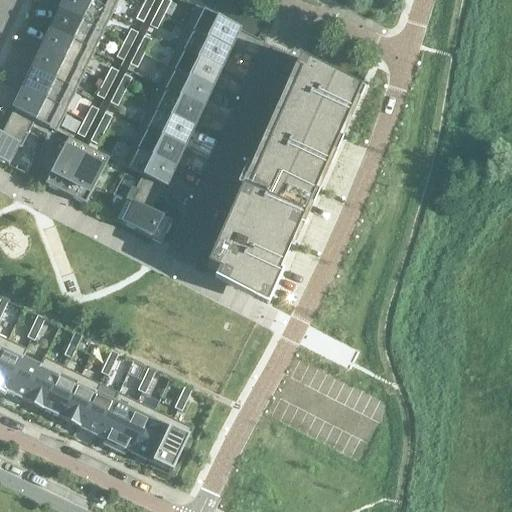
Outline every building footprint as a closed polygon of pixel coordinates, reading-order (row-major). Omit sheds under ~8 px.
[(112,15),(83,0),(66,0),(60,12),(103,34),(104,33),(103,32),(112,15)] [(119,0),(83,0),(112,15),(113,13),(119,0)] [(154,0),(146,0),(143,6),(150,10),(154,0)] [(171,3),(165,0),(163,0),(157,13),(164,17),(171,3)] [(150,10),(143,6),(136,20),(143,24),(150,10)] [(239,30),(196,8),(185,28),(229,50),(230,49),(229,49),(238,31),(239,30)] [(103,34),(60,12),(59,14),(60,14),(51,32),(94,54),(95,52),(94,52),(103,34)] [(164,17),(157,13),(149,27),(157,31),(164,17)] [(229,50),(185,28),(185,30),(176,48),(220,70),(220,69),(220,68),(229,50)] [(138,34),(130,31),(123,44),(130,48),(138,34)] [(94,54),(51,32),(50,33),(51,34),(41,51),(85,73),(86,72),(85,72),(94,54)] [(151,41),(144,37),(137,51),(144,55),(151,41)] [(130,48),(123,44),(116,58),(123,62),(130,48)] [(220,70),(176,48),(175,49),(176,50),(167,67),(211,89),(211,88),(220,70)] [(85,73),(41,51),(41,53),(32,71),(76,93),(76,91),(85,73)] [(144,55),(137,51),(130,65),(137,69),(144,55)] [(338,139),(355,101),(360,90),(352,86),(305,62),(299,59),(213,251),(206,267),(217,273),(242,286),(253,292),(267,298),(278,274),(308,206),(312,207),(318,194),(314,192),(331,153),(338,139)] [(211,89),(167,67),(166,69),(167,69),(158,87),(201,109),(202,108),(201,107),(211,89)] [(118,73),(111,69),(104,83),(111,87),(118,73)] [(76,93),(32,71),(32,72),(32,73),(23,91),(67,112),(67,111),(76,93)] [(132,80),(124,76),(117,90),(124,94),(132,80)] [(111,87),(104,83),(97,96),(104,100),(111,87)] [(201,109),(158,87),(157,88),(158,89),(149,106),(192,129),(193,127),(192,127),(201,109)] [(124,94),(117,90),(110,103),(117,107),(124,94)] [(363,92),(360,90),(355,101),(358,102),(363,92)] [(67,112),(23,91),(22,92),(23,92),(14,110),(56,132),(67,112)] [(192,129),(149,106),(148,108),(139,126),(183,148),(184,147),(183,146),(192,129)] [(98,111),(91,107),(84,121),(91,125),(98,111)] [(56,132),(14,110),(10,117),(7,123),(28,134),(32,128),(33,125),(35,122),(56,133),(56,132)] [(112,118),(104,115),(97,128),(105,132),(112,118)] [(91,125),(84,121),(77,135),(84,138),(91,125)] [(18,147),(21,149),(28,134),(7,123),(1,136),(0,135),(0,162),(8,166),(18,147)] [(183,148),(139,126),(139,128),(130,145),(174,168),(175,166),(174,166),(183,148)] [(105,132),(97,128),(91,141),(98,145),(105,132)] [(89,149),(68,138),(44,186),(47,187),(57,192),(65,196),(89,149)] [(341,141),(338,139),(331,153),(335,155),(341,141)] [(174,168),(130,145),(130,147),(121,165),(164,187),(174,168)] [(89,149),(65,196),(72,199),(81,204),(85,206),(109,159),(89,149)] [(143,176),(121,165),(121,166),(142,177),(143,176)] [(164,187),(143,176),(142,177),(140,180),(139,183),(136,189),(157,200),(161,193),(164,187)] [(157,200),(136,189),(135,190),(131,188),(114,222),(153,241),(161,245),(163,242),(167,232),(164,231),(168,222),(151,213),(157,200)] [(239,291),(242,286),(217,273),(214,278),(239,291)] [(282,276),(278,274),(267,298),(253,292),(249,301),(266,309),(282,276)] [(37,317),(32,328),(39,332),(44,321),(37,317)] [(34,343),(39,332),(32,328),(27,339),(34,343)] [(74,335),(69,346),(76,349),(81,338),(74,335)] [(22,359),(23,360),(27,351),(8,342),(0,357),(0,391),(5,394),(22,359)] [(71,360),(76,349),(69,346),(64,357),(71,360)] [(111,353),(106,363),(113,367),(118,356),(111,353)] [(40,368),(39,368),(23,360),(22,359),(5,394),(23,403),(40,368)] [(42,412),(63,368),(44,359),(39,368),(40,368),(23,403),(42,412)] [(108,378),(113,367),(106,363),(101,374),(108,378)] [(60,421),(81,377),(63,368),(42,412),(60,421)] [(148,370),(143,381),(150,385),(155,374),(148,370)] [(95,394),(96,395),(100,386),(81,377),(60,421),(79,429),(95,394)] [(145,396),(150,385),(143,381),(137,392),(145,396)] [(114,403),(113,403),(117,394),(100,386),(96,395),(95,394),(79,429),(97,438),(114,403)] [(185,388),(179,399),(187,402),(192,391),(185,388)] [(113,451),(136,403),(117,394),(113,403),(114,403),(97,438),(105,442),(103,446),(113,451)] [(134,456),(155,412),(159,403),(140,394),(136,403),(113,451),(124,456),(126,452),(134,456)] [(181,413),(187,402),(179,399),(174,410),(181,413)] [(152,465),(173,421),(155,412),(134,456),(152,465)] [(192,430),(173,421),(152,465),(171,474),(192,430)]
